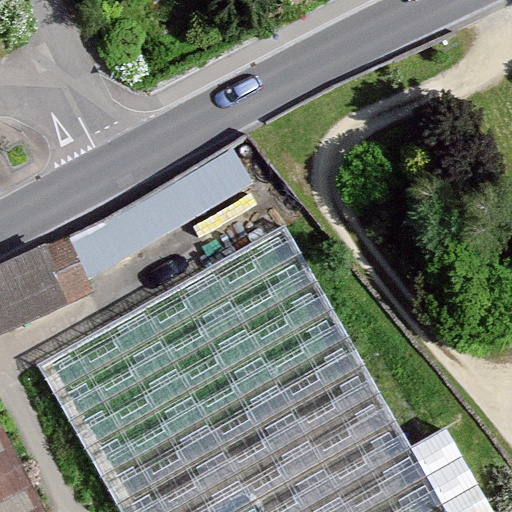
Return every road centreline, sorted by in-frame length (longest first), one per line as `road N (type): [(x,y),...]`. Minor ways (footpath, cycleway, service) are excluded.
road 1 (tertiary): [(116,169),(445,0)]
road 2 (tertiary): [(0,230),(116,169)]
